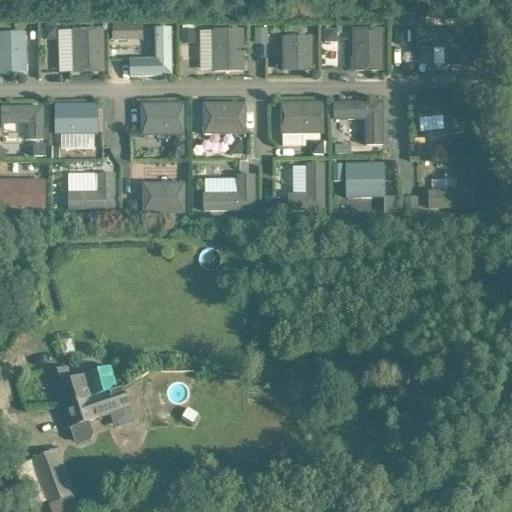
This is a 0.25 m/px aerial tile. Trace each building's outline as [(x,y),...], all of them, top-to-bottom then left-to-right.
[(126,27),(113,27),(113,40),(126,40),(126,27)] [(56,29),(45,29),(45,40),(56,40),(56,29)] [(156,60),(129,60),(129,77),(156,77),(172,77),(171,29),(155,29),(156,60)] [(267,30),(256,30),(256,41),(267,41),(267,30)] [(104,72),(103,31),(74,32),(75,72),(104,72)] [(194,31),(182,31),(182,42),(194,42),(194,31)] [(243,72),(243,31),(214,31),(214,72),(243,72)] [(336,31),(324,31),(324,43),(333,43),(336,40),(336,31)] [(354,71),(383,71),(383,31),(354,31),(354,71)] [(406,32),(395,31),(395,42),(406,43),(406,32)] [(416,38),(416,42),(417,45),(417,48),(446,48),(446,66),(462,66),(462,32),(417,32),(417,35),(416,38)] [(26,72),(26,34),(0,34),(0,74),(25,74),(26,72)] [(313,71),(312,38),(283,39),(283,71),(313,71)] [(446,135),(462,133),(458,97),(416,102),(417,105),(415,108),(416,112),(418,115),(418,118),(444,115),(446,135)] [(334,114),(335,118),(335,121),(366,120),(366,146),(383,146),(382,103),(335,104),(335,108),(334,111),(334,114)] [(323,134),(323,105),(290,105),(288,104),(283,104),(281,105),(281,111),(282,113),(283,121),(281,123),(282,129),(283,131),(283,134),(323,134)] [(183,135),(183,106),(150,106),(148,105),(143,105),(141,107),(141,112),(142,114),(143,123),(141,127),(141,130),(143,133),(143,136),(183,135)] [(245,134),(245,105),(204,105),(204,127),(203,129),(203,134),(205,136),(210,136),(212,135),(245,134)] [(56,106),(56,135),(96,135),(96,133),(97,131),(98,125),(96,123),(96,118),(97,116),(97,110),(96,108),(96,106),(56,106)] [(1,118),(3,121),(3,125),(29,125),(29,141),(43,141),(43,108),(3,108),(3,112),(1,115),(1,118)] [(338,132),(339,145),(354,144),(353,131),(338,132)] [(468,139),(457,140),(458,151),(469,150),(468,139)] [(229,143),(229,150),(234,155),(241,155),(241,143),(229,143)] [(323,143),(312,143),(312,154),(323,154),(323,143)] [(46,145),(33,145),(34,158),(46,157),(46,145)] [(177,145),(172,150),(172,156),(183,156),(183,145),(177,145)] [(350,146),(336,146),(336,155),(350,155),(350,146)] [(289,195),(289,212),(324,212),(324,166),(320,166),(317,165),(314,165),(310,166),(307,167),(307,195),(289,195)] [(342,166),(333,167),(334,183),(342,183),(342,166)] [(383,166),(347,166),(348,198),(384,198),(383,166)] [(475,208),(474,174),(458,174),(458,192),(430,193),(430,196),(428,199),(429,203),(430,206),(430,209),(475,208)] [(70,198),(68,201),(68,205),(70,208),(70,211),(115,211),(114,176),(98,176),(98,175),(69,175),(69,195),(70,195),(70,198)] [(204,196),(204,212),(255,211),(254,177),(238,177),(238,195),(204,196)] [(4,190),(4,212),(44,212),(44,183),(12,183),(10,181),(4,181),(3,183),(3,188),(4,190)] [(144,185),(144,214),(184,214),(184,185),(144,185)] [(283,200),(272,201),(272,212),(283,211),(283,200)] [(417,201),(406,201),(406,212),(417,212),(417,201)] [(138,202),(127,202),(127,213),(138,213),(138,202)] [(32,273),(9,279),(19,324),(42,319),(32,273)] [(133,377),(128,362),(71,380),(67,367),(47,373),(52,387),(56,385),(63,408),(117,390),(115,382),(133,377)] [(117,390),(63,408),(69,428),(71,427),(76,441),(81,444),(90,441),(93,436),(88,422),(109,415),(130,409),(123,388),(117,390)] [(189,408),(183,418),(193,425),(200,414),(189,408)] [(57,452),(35,460),(52,511),(78,511),(73,495),(57,452)] [(140,469),(123,469),(124,490),(141,489),(140,469)] [(125,509),(126,511),(158,511),(150,496),(125,509)]
